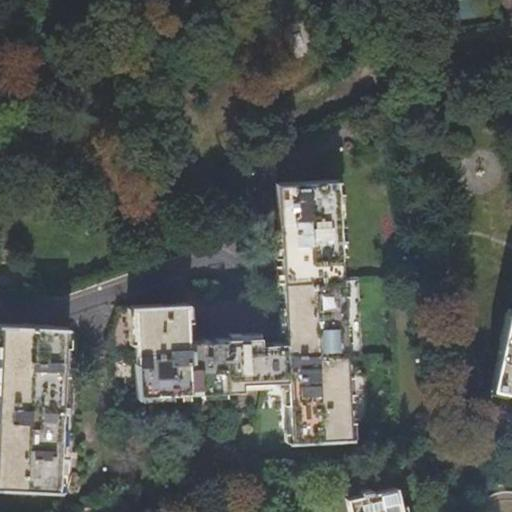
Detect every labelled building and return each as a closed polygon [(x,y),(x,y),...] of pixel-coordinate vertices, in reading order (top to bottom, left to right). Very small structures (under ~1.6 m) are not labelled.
[(183,302),(131,305),(134,394),(240,389),(240,382),(283,381),(286,442),(346,440),(335,179),(275,182),(282,341),(257,342),(257,336),(185,339),(183,302)] [(487,389),(489,389),(509,393),(511,393),(511,313),(502,312),(487,389)] [(0,322),(0,487),(56,491),(64,327),(0,322)] [(509,393),(489,389),(488,394),(508,398),(509,393)] [(290,511),(297,510),(290,487),(269,495),(275,511),(290,511)] [(398,511),(392,488),(368,493),(367,489),(357,490),(358,496),(344,499),(346,511),(398,511)] [(511,511),(511,494),(509,490),(494,500),(496,504),(483,511),(511,511)]
